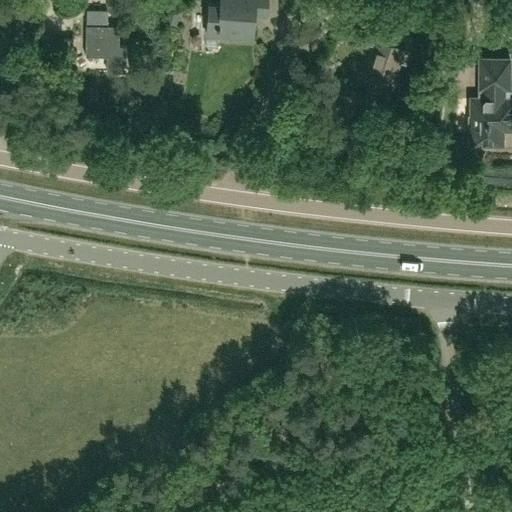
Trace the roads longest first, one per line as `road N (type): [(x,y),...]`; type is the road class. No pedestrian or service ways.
road 1 (primary): [(0,196),(202,232),(511,266)]
road 2 (unclassified): [(0,157),(234,198),(511,225)]
road 3 (unclassified): [(434,296),(190,269),(0,237)]
road 4 (unclassified): [(469,511),(434,296)]
